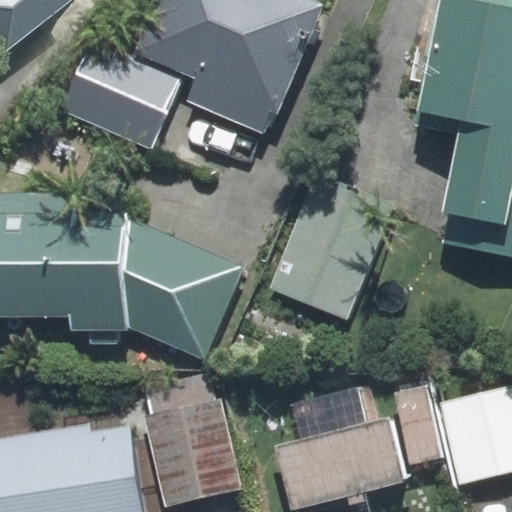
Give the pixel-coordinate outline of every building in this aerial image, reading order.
[(0,0),(0,52),(69,0),(0,0)] [(194,108),(270,139),(279,117),(286,121),(333,10),(309,0),(173,0),(147,62),(203,86),(194,108)] [(511,0),(449,0),(424,133),(472,142),(451,249),(511,261),(511,0)] [(158,154),(185,84),(96,50),(69,120),(158,154)] [(400,209),(322,178),(276,293),(354,324),(400,209)] [(136,337),(136,335),(210,366),(249,273),(138,226),(138,200),(0,198),(0,320),(80,321),(80,337),(136,337)] [(433,390),(400,397),(413,470),(446,464),(433,390)] [(511,476),(511,392),(446,407),(465,488),(511,476)] [(248,494),(228,403),(152,420),(172,511),(248,494)] [(318,511),(413,487),(396,423),(284,452),(299,511),(318,511)] [(0,511),(150,511),(138,431),(100,437),(99,429),(0,444),(0,511)]
